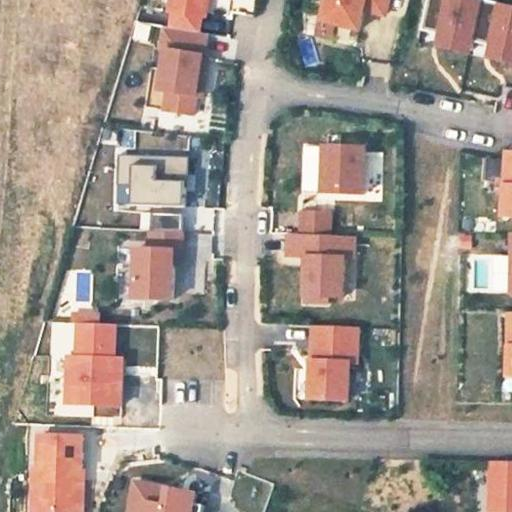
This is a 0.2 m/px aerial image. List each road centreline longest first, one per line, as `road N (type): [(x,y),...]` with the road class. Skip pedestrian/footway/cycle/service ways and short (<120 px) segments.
road 1 (residential): [(241,438),(257,88),(264,89)]
road 2 (residential): [(511,438),(241,438)]
road 3 (residential): [(264,89),(511,129)]
